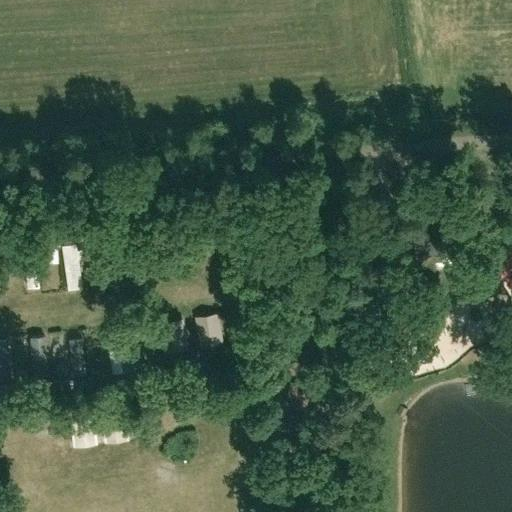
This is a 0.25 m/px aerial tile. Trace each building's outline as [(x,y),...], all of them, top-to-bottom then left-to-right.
[(414,222),(418,253),(434,252),(431,220),(414,222)] [(37,240),(23,241),(27,290),(40,289),(37,240)] [(78,242),(64,243),(68,292),(81,291),(78,242)] [(435,269),(475,270),(475,244),(435,243),(435,269)] [(141,283),(137,250),(120,253),(125,285),(141,283)] [(325,308),(328,286),(307,283),(304,305),(325,308)] [(195,316),(200,347),(223,343),(218,312),(195,316)] [(319,340),(322,319),(301,316),(299,337),(319,340)] [(189,349),(183,318),(160,322),(165,353),(189,349)] [(122,328),(108,329),(111,377),(125,377),(122,328)] [(45,337),(32,338),(35,387),(48,386),(45,337)] [(7,342),(0,342),(0,391),(11,391),(7,342)] [(85,350),(86,370),(97,369),(96,349),(85,350)] [(313,373),(316,353),(298,350),(295,370),(313,373)] [(308,405),(312,382),(291,379),(287,401),(308,405)] [(281,427),(301,431),(304,415),(284,411),(281,427)] [(132,449),(128,427),(114,429),(118,452),(132,449)] [(36,454),(56,451),(53,428),(33,430),(36,454)] [(4,452),(16,450),(14,436),(2,439),(4,452)] [(299,439),(279,436),(276,451),(296,454),(299,439)]
